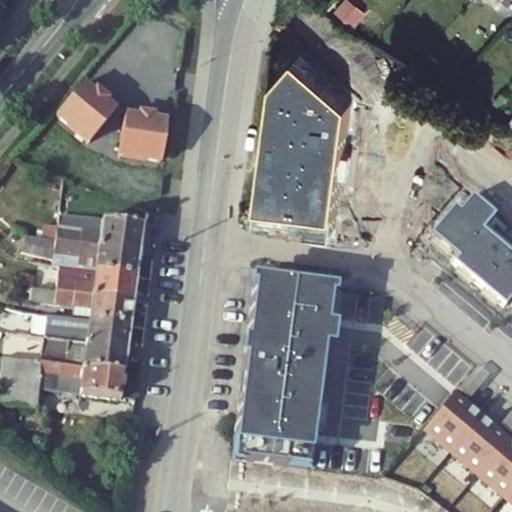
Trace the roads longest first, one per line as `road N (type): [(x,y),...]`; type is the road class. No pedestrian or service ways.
road 1 (residential): [(204,246),(399,273),(511,365)]
road 2 (residential): [(204,246),(170,511)]
road 3 (residential): [(236,31),(204,246)]
road 4 (secondary): [(81,0),(0,99)]
